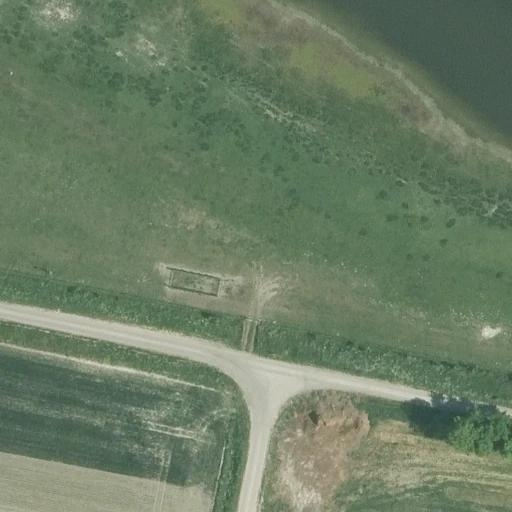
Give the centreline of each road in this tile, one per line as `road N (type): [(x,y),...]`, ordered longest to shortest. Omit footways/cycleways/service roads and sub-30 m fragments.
road 1 (unclassified): [(270,367),(0,311)]
road 2 (unclassified): [(511,417),(270,367)]
road 3 (unclassified): [(244,511),(270,367)]
